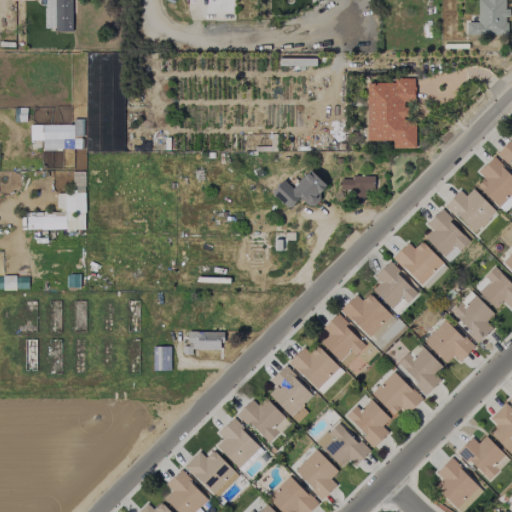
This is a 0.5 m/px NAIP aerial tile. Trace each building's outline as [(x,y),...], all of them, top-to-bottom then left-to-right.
[(71,32),(70,0),(44,0),(44,28),(54,28),(54,32),(71,32)] [(506,35),(506,17),(509,16),(508,8),(503,8),(502,0),(476,0),(477,22),(465,22),(466,35),(506,35)] [(366,140),(392,141),(392,149),(414,149),(415,119),(408,119),(408,103),(413,103),(414,79),(394,79),(394,83),(367,83),(366,140)] [(72,125),(29,126),(30,150),(80,148),(79,136),(73,136),(72,125)] [(511,139),(511,138),(497,151),(511,167),(511,139)] [(511,177),(492,157),(477,171),(483,178),(476,185),(502,212),(511,202),(511,177)] [(292,188),(282,180),(271,192),(288,209),(299,197),(311,208),(320,198),(317,195),(326,185),(309,170),(292,188)] [(372,176),(351,176),(351,179),(340,179),(339,190),(353,190),(353,198),(371,198),(372,176)] [(65,230),(84,230),(82,183),(73,183),(74,195),(64,195),(65,230)] [(494,212),(472,188),(464,196),(459,190),(444,204),(472,233),(494,212)] [(469,240),(439,210),(425,224),(432,230),(424,238),(448,262),(469,240)] [(28,230),(65,229),(64,216),(27,217),(28,230)] [(425,290),(447,268),(420,242),(413,249),(406,242),(391,257),(425,290)] [(511,251),(501,263),(511,273),(511,251)] [(417,293),(388,262),(373,276),(379,283),(372,290),(394,314),(417,293)] [(511,310),(511,308),(511,283),(493,266),(472,288),(495,309),(502,301),(511,310)] [(493,314),(468,291),(447,313),(478,341),(491,327),(485,322),(493,314)] [(339,310),(370,338),(391,315),(367,294),(361,301),(354,295),(339,310)] [(321,328),(328,335),(320,342),(338,362),(350,351),(354,355),(364,345),(335,315),(321,328)] [(472,347),(444,319),(422,341),(445,363),(452,356),(458,362),(472,347)] [(221,351),(222,332),(187,331),(186,350),(221,351)] [(438,364),(418,343),(396,364),(425,395),(440,380),(431,371),(438,364)] [(302,347),(288,361),(319,394),(342,373),(317,345),(308,354),(302,347)] [(169,346),(152,347),(152,371),(169,370),(169,346)] [(311,395),(283,366),(268,380),(275,387),(267,394),(295,423),(307,413),(300,405),(311,395)] [(406,415),(421,398),(392,371),(370,394),(392,415),(399,408),(406,415)] [(237,412),(266,444),(288,423),(265,398),(256,406),(251,400),(237,412)] [(389,418),(369,400),(359,410),(353,405),(342,417),(374,446),(387,432),(381,426),(389,418)] [(511,413),(502,404),(488,419),(496,427),(490,434),(511,455),(511,413)] [(240,472),(262,451),(231,418),(216,432),(222,439),(215,446),(240,472)] [(337,421),(315,443),(341,470),(349,462),(353,466),(367,452),(337,421)] [(508,461),(485,436),(476,444),(471,438),(457,450),(485,481),(508,461)] [(336,472),(315,449),(293,470),(320,499),(335,485),(329,478),(336,472)] [(204,457),(198,451),(183,465),(211,495),(234,473),(212,450),(204,457)] [(459,511),(482,491),(449,458),(434,473),(441,480),(434,487),(457,511),(459,511)] [(163,498),(176,511),(201,511),(198,508),(207,499),(179,470),(164,485),(170,491),(163,498)] [(308,511),(317,503),(288,476),(267,498),(281,511),(308,511)] [(169,511),(160,502),(152,509),(146,503),(136,511),(169,511)]
